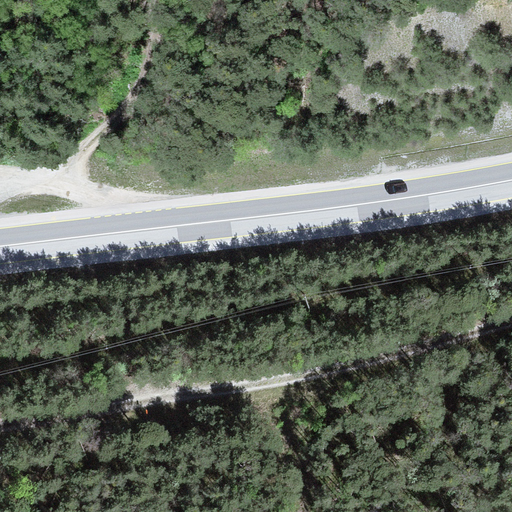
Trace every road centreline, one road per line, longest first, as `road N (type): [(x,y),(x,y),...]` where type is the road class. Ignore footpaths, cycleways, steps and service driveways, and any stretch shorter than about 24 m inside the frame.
road 1 (motorway): [(0,266),(511,100)]
road 2 (primary): [(511,179),(370,204),(0,246)]
road 3 (motorway): [(441,0),(0,144)]
